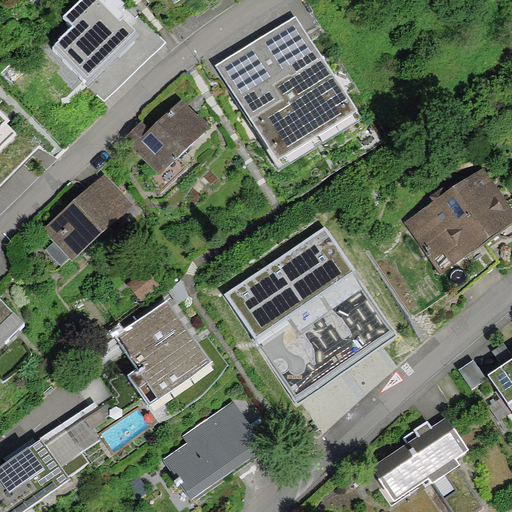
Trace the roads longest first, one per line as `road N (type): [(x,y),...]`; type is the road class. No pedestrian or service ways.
road 1 (residential): [(259,0),(170,62),(0,226)]
road 2 (residential): [(262,511),(511,288)]
